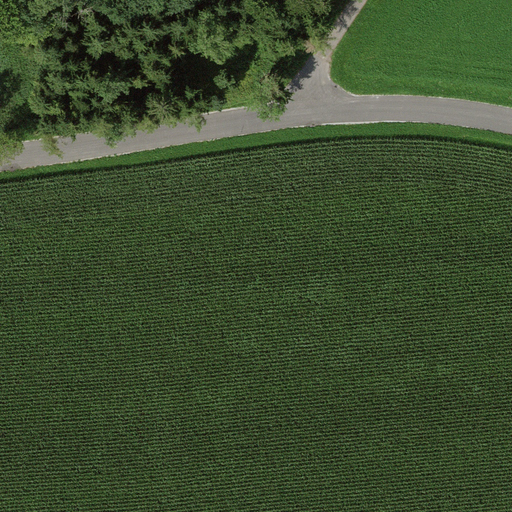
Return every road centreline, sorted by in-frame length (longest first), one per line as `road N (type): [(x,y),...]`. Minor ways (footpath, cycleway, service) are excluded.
road 1 (tertiary): [(0,159),(310,112),(403,109),(511,122)]
road 2 (track): [(310,112),(306,81),(359,0)]
